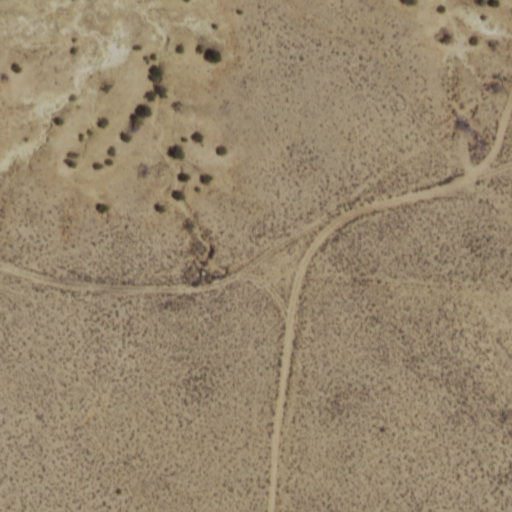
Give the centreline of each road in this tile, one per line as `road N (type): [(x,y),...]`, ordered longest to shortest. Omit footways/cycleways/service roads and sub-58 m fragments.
road 1 (track): [(338,219),(258,269),(127,293),(0,262)]
road 2 (residential): [(269,511),(284,321),(297,266),(338,219)]
road 3 (residential): [(480,175),(338,219)]
